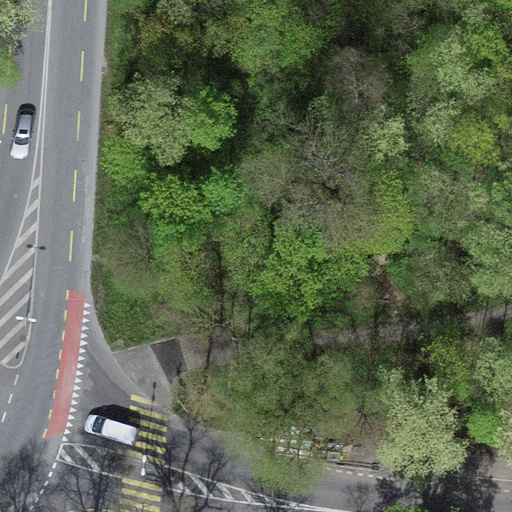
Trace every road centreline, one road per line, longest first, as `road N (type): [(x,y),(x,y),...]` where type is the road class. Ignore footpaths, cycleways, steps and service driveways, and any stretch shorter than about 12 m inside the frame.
road 1 (track): [(0,417),(181,353),(511,304)]
road 2 (residential): [(425,511),(142,471),(0,438)]
road 3 (tertiary): [(45,0),(34,251),(0,366)]
